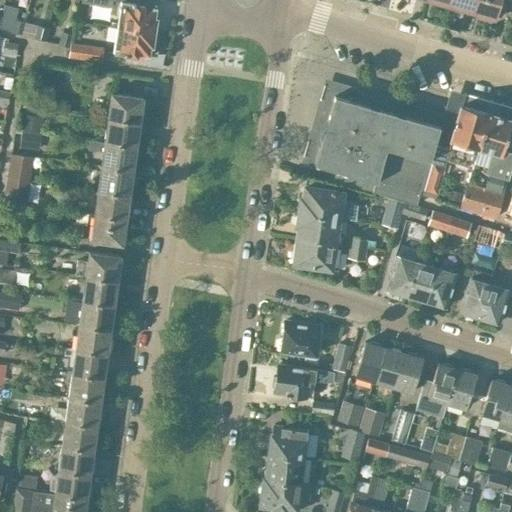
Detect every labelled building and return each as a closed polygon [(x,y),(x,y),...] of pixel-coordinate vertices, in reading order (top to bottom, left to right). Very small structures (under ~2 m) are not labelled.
[(471,12),(474,0),(449,0),(448,5),(471,12)] [(500,0),(474,0),(471,12),(495,19),(500,0)] [(120,2),(117,29),(153,34),(155,23),(152,21),(154,7),(120,2)] [(25,22),(15,20),(12,32),(22,35),(25,22)] [(48,29),(38,26),(35,38),(45,41),(48,29)] [(151,44),(153,34),(117,29),(113,53),(146,58),(148,46),(151,44)] [(72,34),(62,32),(59,45),(70,47),(70,43),(72,34)] [(16,55),(18,43),(4,41),(2,53),(16,55)] [(103,48),(70,43),(70,47),(69,57),(101,61),(103,48)] [(50,77),(42,64),(27,73),(34,86),(50,77)] [(416,205),(420,194),(440,126),(441,121),(385,104),(331,88),(317,138),(310,161),(337,169),(336,174),(334,180),(416,205)] [(10,93),(0,91),(0,97),(8,99),(10,93)] [(143,96),(111,92),(109,103),(114,103),(112,116),(139,120),(143,96)] [(471,166),(486,113),(460,106),(453,130),(440,126),(420,194),(435,198),(446,159),(471,166)] [(19,128),(39,131),(42,116),(21,113),(19,128)] [(511,121),(486,113),(471,166),(472,167),(507,177),(511,159),(511,152),(503,150),(511,121)] [(135,145),(139,120),(112,116),(108,115),(106,127),(110,128),(108,141),(135,145)] [(19,146),(38,149),(41,132),(21,130),(19,146)] [(132,169),(135,145),(95,139),(93,150),(107,152),(105,165),(132,169)] [(30,180),(34,156),(12,152),(8,176),(30,180)] [(128,192),(132,169),(105,165),(101,165),(99,176),(104,176),(102,189),(128,192)] [(472,167),(459,206),(494,217),(496,211),(502,192),(507,177),(472,167)] [(27,203),(30,180),(8,176),(5,199),(27,203)] [(346,193),(304,187),(300,212),(338,218),(355,220),(357,203),(344,201),(346,193)] [(98,214),(124,218),(128,192),(102,189),(98,188),(96,200),(100,201),(98,214)] [(424,220),(428,210),(404,203),(401,213),(424,220)] [(447,231),(451,218),(432,211),(427,225),(447,231)] [(336,233),(338,218),(300,212),(297,237),(341,244),(341,243),(339,243),(340,234),(336,233)] [(124,218),(98,214),(94,213),(92,223),(97,224),(95,238),(121,242),(124,218)] [(466,237),(470,224),(451,218),(447,231),(466,237)] [(501,242),(503,234),(489,229),(487,237),(501,242)] [(511,237),(503,234),(501,242),(511,245),(511,237)] [(349,236),(348,245),(366,247),(368,238),(349,236)] [(337,270),(341,244),(297,237),(293,263),(337,270)] [(0,251),(7,252),(18,254),(20,242),(0,239),(0,251)] [(364,260),(366,247),(348,245),(346,257),(364,260)] [(115,280),(119,255),(89,250),(87,262),(91,262),(89,275),(115,280)] [(406,295),(416,263),(396,257),(387,287),(390,290),(392,294),(399,296),(402,294),(406,295)] [(425,301),(435,269),(416,263),(406,295),(411,297),(412,300),(420,302),(423,301),(425,301)] [(16,270),(0,268),(0,281),(14,283),(16,270)] [(479,318),(489,285),(492,274),(473,268),(460,311),(464,312),(466,316),(472,318),(475,316),(479,318)] [(454,275),(435,269),(425,301),(428,302),(429,305),(437,308),(440,306),(444,307),(454,275)] [(115,280),(89,275),(85,275),(84,285),(88,285),(86,298),(112,302),(115,280)] [(508,291),(489,285),(479,318),(482,318),(484,321),(491,323),(493,322),(497,323),(508,291)] [(0,307),(19,310),(20,294),(0,292),(0,307)] [(112,302),(86,298),(82,298),(80,310),(84,310),(82,323),(109,327),(112,302)] [(280,348),(314,353),(318,326),(284,321),(282,335),(279,336),(277,346),(280,348)] [(109,327),(82,323),(79,322),(77,333),(81,334),(79,347),(106,351),(109,327)] [(373,380),(382,347),(378,346),(378,343),(371,341),(369,343),(364,342),(354,374),(373,380)] [(338,343),(331,367),(345,371),(352,347),(338,343)] [(106,351),(79,347),(75,346),(73,358),(77,359),(76,372),(102,376),(106,351)] [(392,386),(402,353),(401,353),(400,350),(392,348),(390,350),(382,347),(373,380),(392,386)] [(407,355),(402,353),(392,386),(412,392),(422,360),(417,358),(416,355),(409,353),(407,355)] [(0,382),(8,384),(11,366),(0,363),(0,382)] [(445,403),(455,370),(452,369),(451,366),(444,364),(442,366),(437,364),(426,397),(445,403)] [(315,369),(277,365),(276,376),(273,375),(272,386),(275,386),(274,390),(285,392),(285,394),(306,397),(308,382),(332,382),(332,373),(324,371),(315,369)] [(460,371),(455,370),(445,403),(464,409),(474,376),(469,374),(469,371),(462,369),(460,371)] [(102,376),(76,372),(71,372),(70,383),(74,383),(72,396),(99,399),(102,376)] [(499,419),(509,386),(504,385),(504,382),(497,380),(495,382),(490,380),(480,413),(499,419)] [(511,386),(511,387),(509,386),(499,419),(497,429),(511,433),(511,386)] [(99,399),(72,396),(68,395),(66,406),(70,407),(68,421),(95,425),(99,399)] [(355,424),(360,406),(342,400),(337,419),(355,424)] [(311,413),(332,415),(333,404),(312,402),(311,413)] [(400,410),(391,440),(402,443),(411,414),(400,410)] [(25,417),(25,418),(25,426),(37,426),(38,418),(25,417)] [(3,420),(0,433),(13,436),(14,423),(3,420)] [(95,425),(68,421),(64,421),(63,432),(67,432),(65,445),(92,449),(95,425)] [(266,450),(269,453),(271,453),(303,458),(306,431),(272,427),(270,441),(267,444),(266,450)] [(458,458),(464,438),(451,433),(444,454),(458,458)] [(341,449),(357,453),(361,441),(345,437),(341,449)] [(388,444),(367,437),(363,449),(385,455),(388,444)] [(480,443),(464,438),(458,458),(473,463),(480,443)] [(89,472),(92,449),(65,445),(61,444),(59,454),(64,455),(62,468),(89,472)] [(406,461),(409,450),(390,444),(386,456),(406,461)] [(505,471),(506,468),(511,453),(492,447),(486,466),(505,471)] [(430,455),(409,450),(406,461),(427,467),(430,455)] [(300,483),(303,458),(271,453),(269,453),(267,468),(264,468),(261,470),(260,477),(263,480),(264,479),(300,483)] [(85,497),(89,472),(62,468),(58,468),(56,479),(60,480),(58,492),(54,492),(54,493),(85,497)] [(504,491),(508,479),(489,473),(485,486),(504,491)] [(369,511),(379,479),(371,477),(366,494),(353,491),(347,511),(369,511)] [(296,510),(300,483),(264,479),(263,480),(259,504),(271,506),(270,510),(285,511),(285,508),(296,510)] [(382,511),(380,511),(388,482),(379,479),(369,511),(382,511)] [(413,511),(423,481),(422,480),(421,485),(413,482),(405,511),(413,511)] [(423,511),(432,483),(423,481),(413,511),(423,511)] [(82,511),(85,497),(54,493),(16,488),(12,511),(82,511)] [(332,489),(325,511),(338,511),(344,493),(332,489)] [(457,511),(460,500),(453,497),(448,511),(457,511)] [(507,511),(510,501),(502,499),(499,511),(498,510),(497,511),(507,511)] [(466,511),(470,502),(460,500),(457,511),(466,511)]
